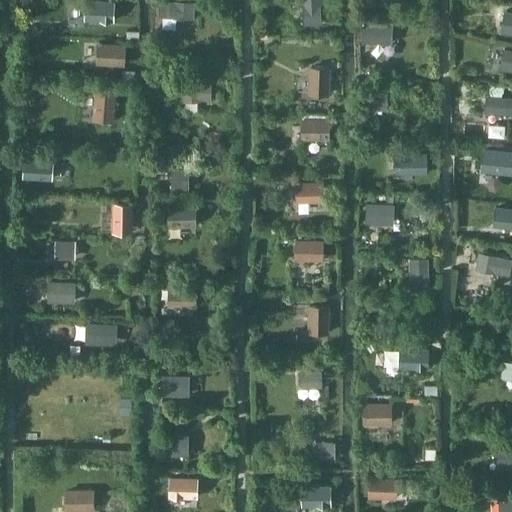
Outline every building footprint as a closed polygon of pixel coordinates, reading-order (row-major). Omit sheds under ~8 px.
[(158,17),(195,17),(195,0),(158,0),(158,17)] [(303,0),(304,4),(303,4),(304,24),(321,23),(320,5),(324,5),(324,0),(303,0)] [(85,19),(113,20),(114,2),(86,1),(85,19)] [(501,31),(511,33),(511,11),(505,11),(501,31)] [(363,42),(391,43),(392,25),(363,24),(363,42)] [(127,39),(138,39),(138,31),(127,30),(127,39)] [(96,64),(125,65),(125,43),(97,42),(96,64)] [(501,68),(511,70),(511,50),(505,49),(501,68)] [(309,65),(309,94),(330,95),(330,66),(309,65)] [(134,79),(135,71),(123,70),(123,78),(134,79)] [(183,82),(184,101),(211,101),(211,82),(183,82)] [(96,92),(94,119),(114,120),(115,93),(96,92)] [(370,92),(370,109),(386,109),(386,93),(370,92)] [(484,112),(511,113),(511,97),(485,96),(484,112)] [(301,139),(329,139),(329,118),(301,118),(301,139)] [(511,172),(511,152),(484,149),(483,166),(499,168),(498,171),(511,172)] [(426,172),(426,153),(398,154),(398,172),(426,172)] [(25,158),(24,177),(51,178),(53,160),(25,158)] [(188,169),(172,168),(171,187),(188,188),(188,169)] [(297,201),(323,200),(323,182),(296,183),(297,201)] [(395,202),(366,202),(366,223),(395,223),(395,202)] [(132,204),(113,203),(113,231),(131,232),(132,204)] [(196,226),(196,204),(167,205),(168,227),(196,226)] [(511,227),(511,208),(496,207),(494,225),(511,227)] [(75,240),(55,239),(55,257),(76,258),(75,240)] [(294,240),(293,259),(323,260),(324,241),(294,240)] [(479,252),(476,268),(481,269),(495,272),(509,274),(511,258),(479,252)] [(409,258),(410,270),(410,291),(425,291),(425,280),(429,280),(429,258),(409,258)] [(47,302),(75,302),(75,281),(47,281),(47,302)] [(167,307),(196,307),(196,287),(168,287),(167,307)] [(329,333),(329,305),(308,305),(308,333),(329,333)] [(85,343),(115,344),(116,323),(85,322),(85,343)] [(400,348),(400,366),(427,367),(428,349),(400,348)] [(503,379),(511,379),(511,361),(504,361),(503,379)] [(300,388),(322,387),(321,370),(300,371),(300,388)] [(190,395),(190,375),(161,375),(161,395),(190,395)] [(437,394),(437,385),(424,385),(424,394),(437,394)] [(120,413),(130,413),(130,392),(121,392),(120,413)] [(362,424),(390,424),(390,402),(363,402),(362,424)] [(171,454),(189,455),(188,434),(172,434),(171,454)] [(312,458),(336,458),(336,441),(313,441),(312,458)] [(511,467),(511,447),(497,446),(497,467),(511,467)] [(426,448),(426,458),(435,458),(436,448),(426,448)] [(370,477),(369,495),(395,497),(396,479),(370,477)] [(171,478),(170,496),(197,497),(197,479),(171,478)] [(302,505),(330,504),(330,486),(302,487),(302,505)] [(65,511),(94,511),(94,489),(65,489),(65,511)] [(500,511),(511,511),(511,499),(501,500),(500,511)]
